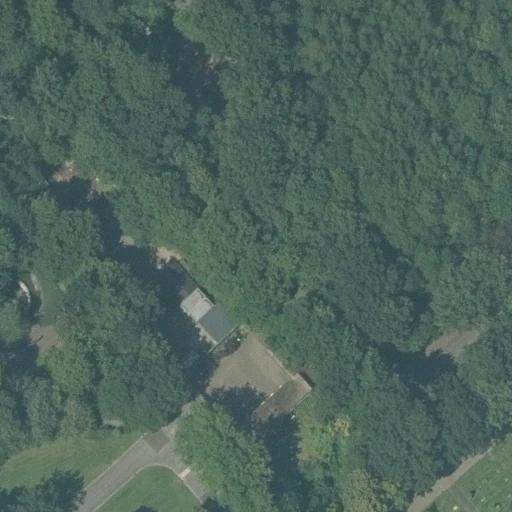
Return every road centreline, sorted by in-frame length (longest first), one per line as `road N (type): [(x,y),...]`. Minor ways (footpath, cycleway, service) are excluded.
road 1 (unclassified): [(511,279),(419,364),(389,374),(375,365),(220,195),(180,117),(182,0)]
road 2 (track): [(180,117),(65,84),(0,89)]
